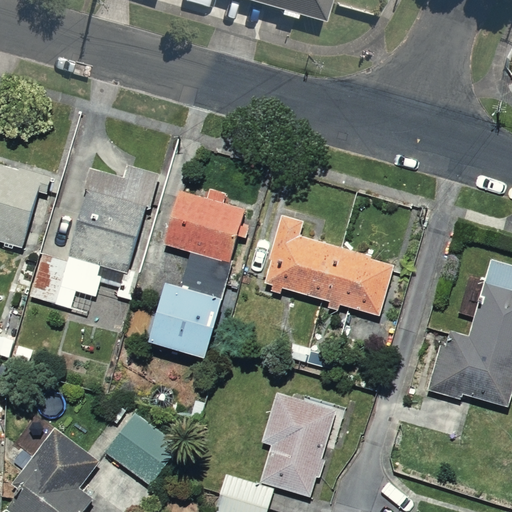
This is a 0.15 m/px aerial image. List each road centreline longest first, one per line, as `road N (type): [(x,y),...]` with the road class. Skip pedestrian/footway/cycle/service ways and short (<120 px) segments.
road 1 (residential): [(397,133),(0,20)]
road 2 (residential): [(397,133),(460,0)]
